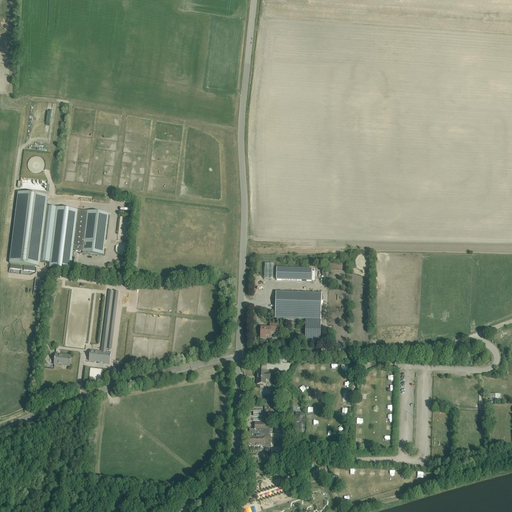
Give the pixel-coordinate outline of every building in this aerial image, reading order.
[(48,197),(19,193),(10,263),(40,267),(40,262),(48,197)] [(104,256),(109,214),(78,210),(57,207),(47,206),(40,262),(50,263),(49,268),(70,271),(73,251),(82,252),(82,253),(104,256)] [(273,265),(265,264),(265,280),(273,280),(273,265)] [(312,270),(277,269),(277,281),(312,282),(312,270)] [(107,349),(114,291),(110,291),(102,353),(90,351),(89,356),(89,361),(110,364),(110,359),(111,353),(106,352),(107,349)] [(119,292),(114,291),(107,349),(111,350),(119,292)] [(322,294),(281,292),(276,292),(275,318),(280,319),(321,321),(322,294)] [(321,321),(306,320),(305,341),(320,341),(321,321)] [(279,325),(275,324),(270,324),(270,328),(261,328),(260,339),(270,339),(270,333),(279,333),(279,325)] [(55,354),(55,360),(54,365),(62,366),(62,365),(70,366),(70,367),(71,356),(55,354)] [(266,371),(257,371),(257,385),(259,385),(260,386),(263,386),(264,385),(266,385),(266,380),(270,380),(270,374),(266,374),(266,371)] [(263,423),(255,423),(255,429),(254,429),(250,429),(249,437),(249,446),(264,446),(265,447),(265,448),(268,448),(268,447),(269,447),(269,432),(270,426),(270,412),(263,412),(263,423)] [(298,423),(302,423),(305,420),(305,416),(302,413),(298,413),(295,416),(296,420),(298,423)]
